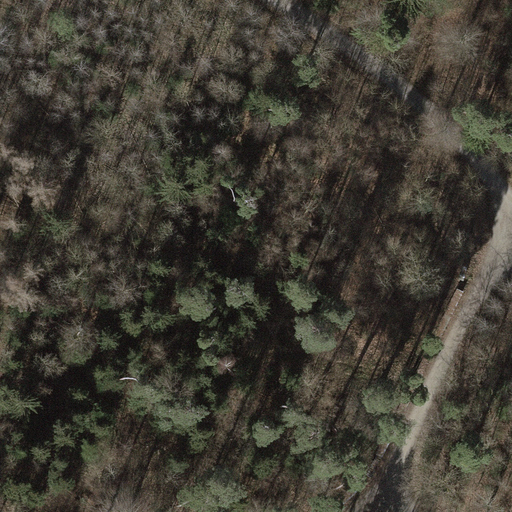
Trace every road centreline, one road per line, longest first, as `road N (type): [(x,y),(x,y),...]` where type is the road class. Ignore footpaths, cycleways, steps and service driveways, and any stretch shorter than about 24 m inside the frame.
road 1 (track): [(273,0),(444,122),(511,212)]
road 2 (track): [(378,483),(511,232)]
